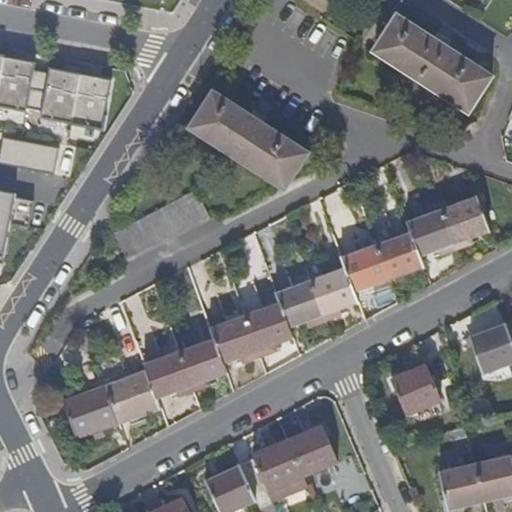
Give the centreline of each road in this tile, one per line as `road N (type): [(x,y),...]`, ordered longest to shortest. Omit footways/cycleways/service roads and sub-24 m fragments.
road 1 (residential): [(182,52),(0,338)]
road 2 (residential): [(334,357),(55,511)]
road 3 (residential): [(511,262),(334,357)]
road 4 (residential): [(0,17),(182,52)]
road 5 (residential): [(401,511),(334,357)]
